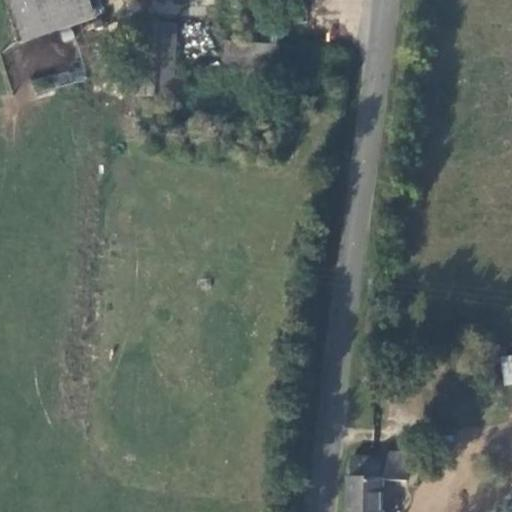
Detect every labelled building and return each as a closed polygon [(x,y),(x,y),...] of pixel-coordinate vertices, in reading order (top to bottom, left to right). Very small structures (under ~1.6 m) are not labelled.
[(81,0),(3,0),(28,59),(94,29),(81,0)] [(275,46),(276,29),(244,27),(243,43),(275,46)] [(136,103),(203,103),(203,30),(135,29),(136,103)] [(274,71),(275,46),(243,43),(229,43),(228,67),(274,71)] [(511,353),(501,354),(503,385),(511,383),(511,353)] [(408,449),(382,448),(382,458),(353,457),(352,476),(348,476),(346,511),(383,511),(384,480),(407,481),(408,449)]
